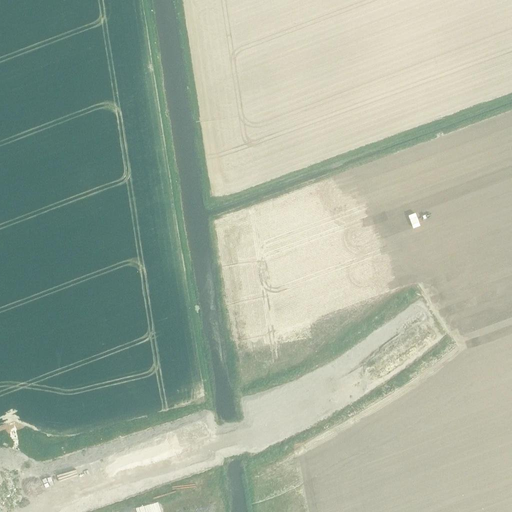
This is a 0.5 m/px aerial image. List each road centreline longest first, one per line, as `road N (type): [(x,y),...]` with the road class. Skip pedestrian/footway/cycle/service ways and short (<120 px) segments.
road 1 (primary): [(45,511),(258,435),(332,386)]
road 2 (primary): [(332,386),(37,491)]
road 3 (primary): [(332,386),(415,327),(511,239)]
